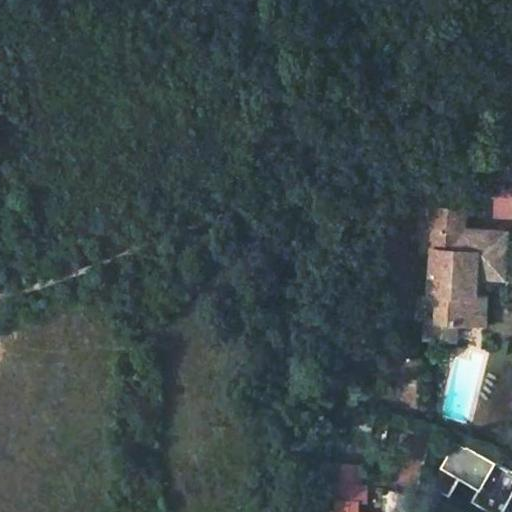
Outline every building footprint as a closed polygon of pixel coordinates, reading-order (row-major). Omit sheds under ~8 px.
[(446,295),(446,322),(466,323),(488,323),(489,295),(484,295),(485,274),(511,272),(511,228),(472,230),(472,211),(466,209),(439,210),(438,230),(443,230),(443,249),(439,249),(439,295),(446,295)] [(429,250),(439,249),(443,249),(443,230),(438,230),(430,230),(429,250)] [(465,342),(466,323),(446,322),(440,322),(440,341),(465,342)] [(361,431),(381,437),(385,423),(366,418),(361,431)] [(481,507),(489,511),(511,511),(511,469),(479,450),(461,478),(489,495),(481,507)] [(365,511),(366,506),(374,507),(375,490),(338,488),(336,505),(347,506),(346,511),(365,511)] [(402,511),(425,511),(428,501),(407,496),(402,511)]
